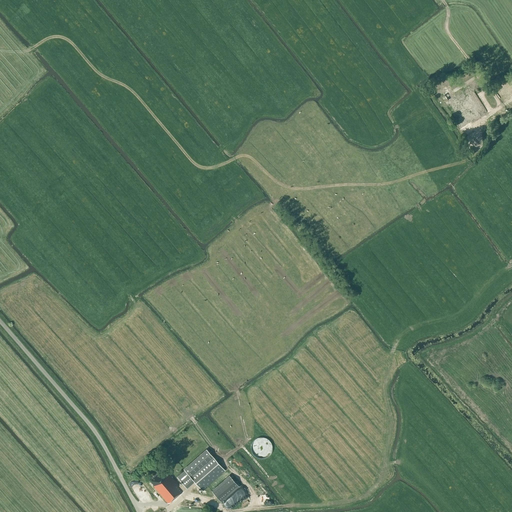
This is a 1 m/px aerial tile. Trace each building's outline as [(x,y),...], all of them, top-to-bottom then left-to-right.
[(488,114),(472,88),(457,98),(455,96),(454,97),(451,91),(450,91),(449,90),(448,89),(445,91),(444,93),(445,94),(445,95),(448,100),(451,99),(466,125),(471,122),(472,123),(488,114)] [(460,129),(465,126),(461,119),(456,122),(460,129)] [(259,459),(274,451),(266,434),(250,442),(259,459)] [(224,470),(207,450),(184,470),(185,470),(177,477),(182,482),(178,485),(164,468),(149,480),(154,485),(153,486),(169,504),(180,494),(179,493),(183,490),(183,491),(194,481),(202,490),(224,470)] [(221,502),(239,486),(229,475),(211,491),(221,502)] [(261,505),(262,505),(263,505),(264,505),(265,504),(266,504),(267,503),(268,502),(268,501),(269,500),(269,499),(269,498),(269,497),(269,496),(269,495),(268,494),(267,493),(267,492),(266,492),(266,491),(265,491),(264,490),(263,490),(262,490),(261,490),(260,490),(259,491),(258,491),(257,491),(257,492),(256,493),(255,493),(255,494),(255,495),(254,495),(254,496),(254,497),(254,498),(254,499),(255,500),(255,501),(256,502),(256,503),(257,503),(258,504),(259,505),(260,505),(261,505)]
